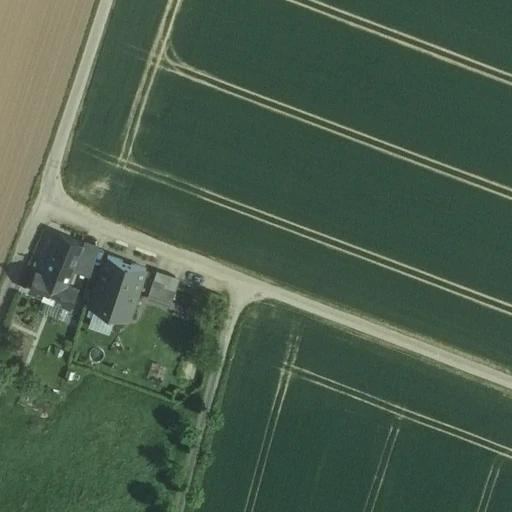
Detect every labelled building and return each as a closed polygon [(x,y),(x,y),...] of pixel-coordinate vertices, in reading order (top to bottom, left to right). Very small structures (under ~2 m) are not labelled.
[(43,274),(67,284),(67,282),(84,243),(61,233),(44,273),(43,274)] [(147,267),(109,254),(92,305),(130,317),(147,267)] [(181,276),(161,270),(152,297),(171,304),(181,276)] [(67,284),(43,274),(44,273),(39,271),(32,288),(70,304),(77,286),(67,282),(67,284)] [(189,310),(192,297),(178,294),(175,306),(189,310)]
